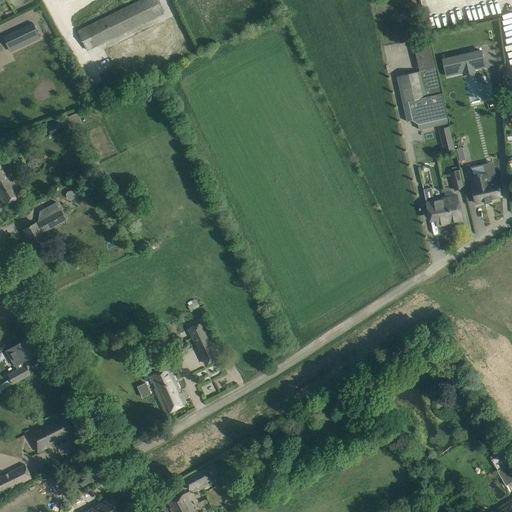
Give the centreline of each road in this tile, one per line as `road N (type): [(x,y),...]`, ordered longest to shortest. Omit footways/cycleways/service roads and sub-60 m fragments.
road 1 (track): [(114,458),(438,263)]
road 2 (unclassified): [(143,511),(0,247)]
